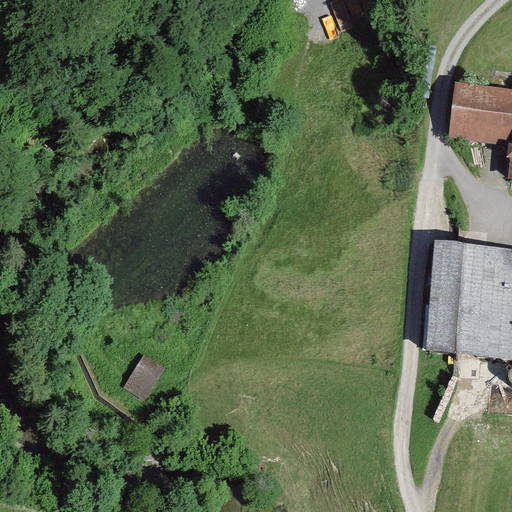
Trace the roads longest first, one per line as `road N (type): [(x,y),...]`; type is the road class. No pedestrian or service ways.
road 1 (track): [(415,511),(402,453),(404,414),(435,149),(481,192),(511,203)]
road 2 (unclassified): [(435,149),(454,50),(498,0)]
